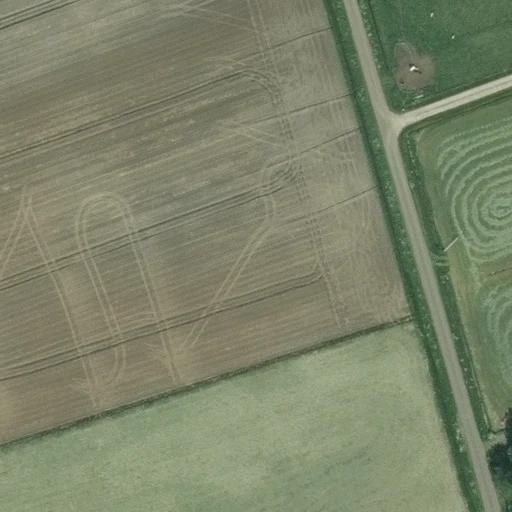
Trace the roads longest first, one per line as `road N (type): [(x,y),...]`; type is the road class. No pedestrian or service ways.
road 1 (unclassified): [(492,511),(348,0)]
road 2 (track): [(511,81),(384,127)]
